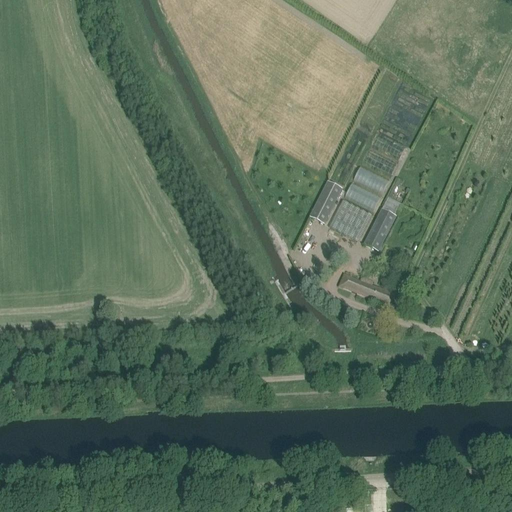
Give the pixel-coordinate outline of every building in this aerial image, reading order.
[(383,194),(389,181),(360,169),(354,183),(383,194)] [(342,190),(327,183),(309,218),(324,226),(342,190)] [(342,202),(329,228),(359,243),(372,216),(342,202)] [(397,218),(382,210),(364,246),(379,253),(397,218)] [(394,294),(372,286),(374,282),(363,278),(362,281),(345,275),(339,288),(389,307),(394,294)] [(396,313),(402,315),(405,307),(399,305),(396,313)]
